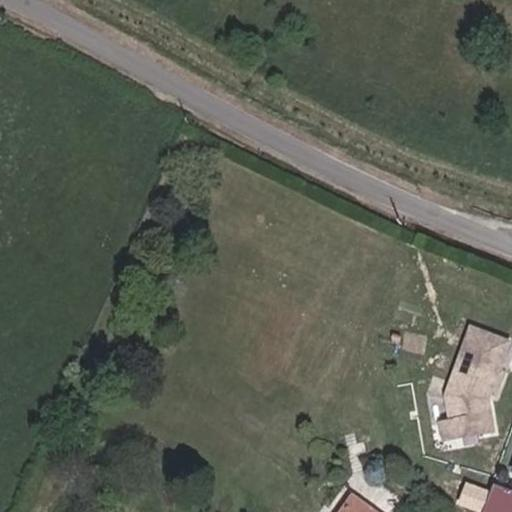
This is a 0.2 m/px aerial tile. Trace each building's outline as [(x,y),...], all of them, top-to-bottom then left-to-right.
[(502,357),(508,342),(469,328),(464,342),(502,357)] [(486,399),(502,357),(464,342),(444,395),(448,422),(472,418),(474,434),(491,431),(486,399)] [(474,434),(472,418),(448,422),(438,423),(441,440),(474,434)] [(511,511),(511,486),(498,481),(486,511),(511,511)] [(364,511),(352,503),(344,511),(364,511)]
